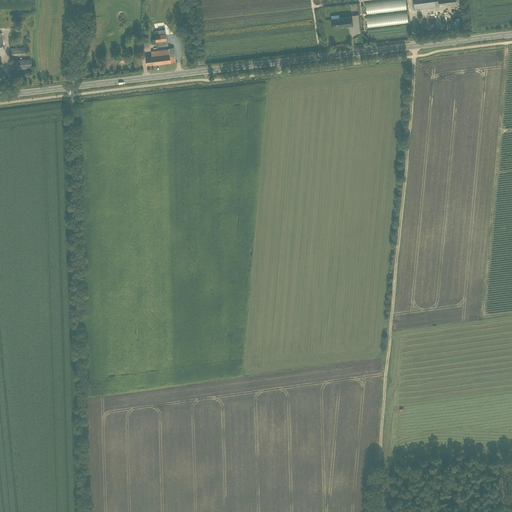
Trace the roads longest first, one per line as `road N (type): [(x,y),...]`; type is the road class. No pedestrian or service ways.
road 1 (secondary): [(73,86),(511,35)]
road 2 (track): [(378,474),(414,47)]
road 3 (track): [(84,511),(72,95)]
road 4 (track): [(378,474),(440,458),(511,458)]
